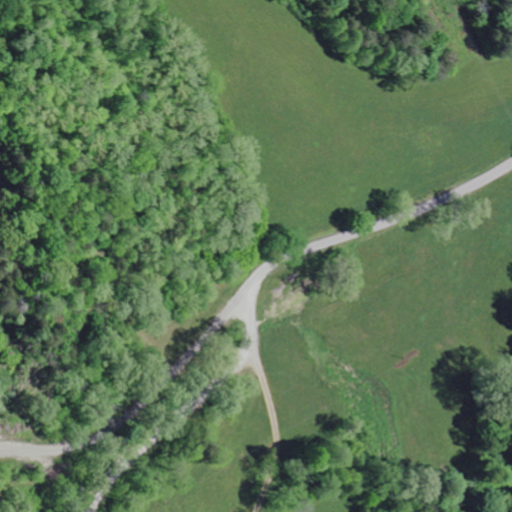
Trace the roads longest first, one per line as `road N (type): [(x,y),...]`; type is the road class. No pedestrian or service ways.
road 1 (residential): [(87,511),(144,444),(240,364),(253,329),(249,290),(264,270),(438,200),(511,160)]
road 2 (residential): [(249,290),(106,430),(69,445),(0,450)]
